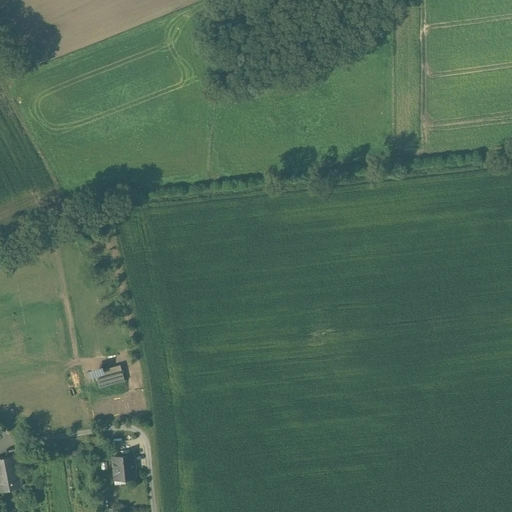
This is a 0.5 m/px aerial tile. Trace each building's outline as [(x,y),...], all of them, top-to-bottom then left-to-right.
[(121,372),(98,378),(100,386),(123,380),(121,372)] [(92,447),(72,451),(73,458),(94,454),(92,447)] [(17,448),(6,450),(8,457),(16,455),(19,455),(17,448)] [(8,457),(0,458),(0,483),(20,480),(16,455),(8,457)] [(133,455),(112,457),(114,475),(123,474),(124,479),(135,478),(133,455)]
